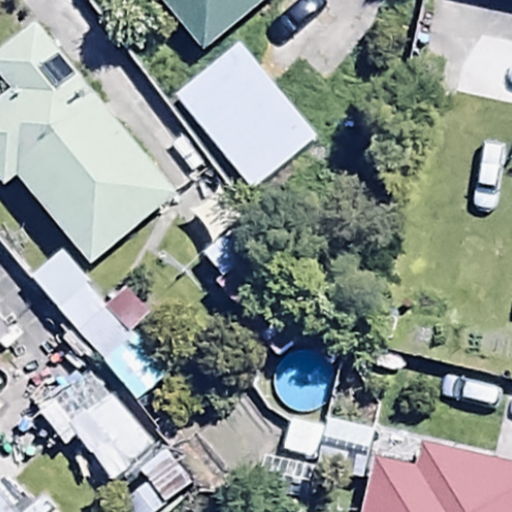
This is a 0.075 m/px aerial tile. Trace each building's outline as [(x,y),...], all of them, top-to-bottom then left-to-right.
[(157,0),(200,51),(261,0),(157,0)] [(0,181),(8,174),(91,271),(178,196),(29,22),(0,46),(0,87),(4,92),(0,95),(0,181)] [(237,41),(171,95),(246,188),(313,134),(237,41)] [(290,277),(221,184),(190,207),(217,243),(197,258),(239,315),(290,277)] [(73,289),(31,326),(82,385),(102,367),(136,406),(169,377),(107,306),(96,315),(73,289)] [(0,335),(9,328),(0,316),(0,335)] [(81,477),(96,495),(152,451),(106,395),(67,427),(47,403),(31,416),(53,444),(48,448),(76,481),(81,477)] [(511,511),(511,463),(421,445),(416,472),(362,461),(351,511),(511,511)] [(12,511),(0,495),(0,511),(12,511)]
